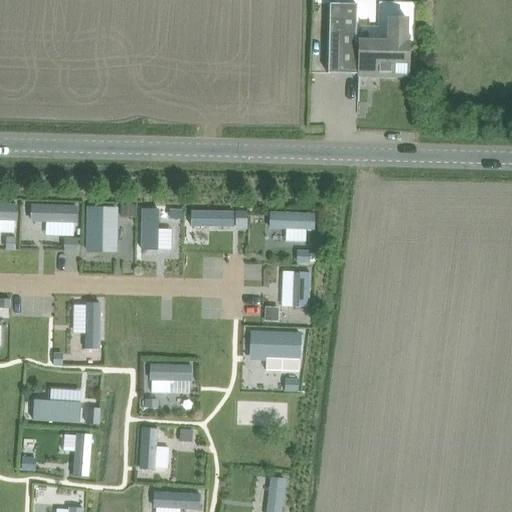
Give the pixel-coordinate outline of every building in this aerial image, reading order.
[(408,77),(408,57),(409,43),(407,43),(407,19),(389,18),(389,42),(356,41),(357,4),(331,4),(328,73),(357,74),(357,75),(408,77)] [(121,218),(120,202),(106,203),(107,219),(121,218)] [(134,206),(121,206),(121,217),(134,217),(134,206)] [(257,209),(256,228),(273,229),(273,240),(300,241),(301,212),(257,209)] [(7,238),(7,250),(16,251),(17,238),(7,238)] [(66,239),(65,252),(79,252),(79,239),(66,239)] [(310,251),(298,251),(298,264),(310,264),(310,251)] [(268,268),(269,304),(282,304),(282,268),(268,268)] [(297,304),(298,268),(284,268),(283,303),(297,304)] [(70,299),(71,350),(89,350),(88,298),(70,299)] [(230,315),(247,318),(250,301),(233,298),(230,315)] [(265,309),(265,321),(276,322),(276,309),(265,309)] [(287,329),(237,329),(237,356),(252,356),(252,368),(286,368),(287,329)] [(62,354),(53,354),(53,366),(62,366),(62,354)] [(137,392),(180,394),(181,364),(138,362),(137,392)] [(299,380),(286,380),(286,393),(299,393),(299,380)] [(159,401),(145,401),(145,410),(159,410),(159,401)] [(250,474),(244,511),(263,511),(268,476),(250,474)]
